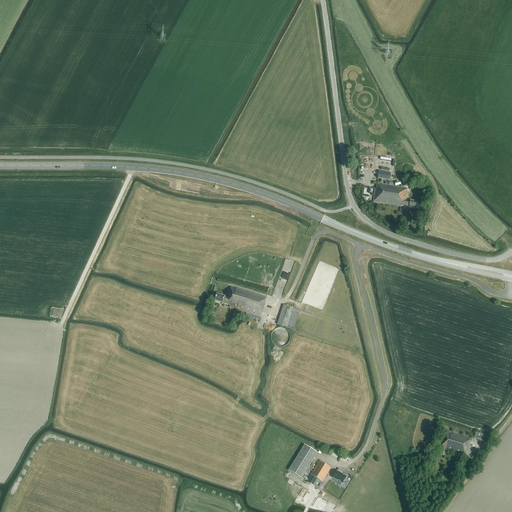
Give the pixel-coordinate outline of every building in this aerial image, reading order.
[(379,171),(378,179),(389,181),(391,173),(379,171)] [(401,207),(401,206),(417,208),(418,202),(406,200),(408,189),(378,184),(377,188),(376,188),(373,202),(401,207)] [(229,308),(246,313),(245,317),(259,321),(260,317),(266,298),(231,287),(227,298),(217,294),(215,301),(230,306),(229,308)] [(282,326),(287,328),(293,330),(300,310),(293,308),(291,308),(283,305),(277,325),(282,326)] [(444,432),(439,448),(446,450),(445,451),(465,457),(470,439),(453,434),(453,435),(444,432)] [(476,432),(474,437),(474,438),(477,439),(484,442),(486,436),(476,432)] [(318,453),(305,445),(289,470),(302,479),(318,453)] [(457,458),(454,469),(460,470),(463,459),(457,458)] [(319,461),(311,475),(308,480),(313,484),(316,480),(317,478),(323,482),(324,480),(331,468),(319,461)] [(334,478),(333,479),(335,481),(336,479),(342,483),(348,475),(343,472),(342,474),(337,472),(333,478),(334,478)]
